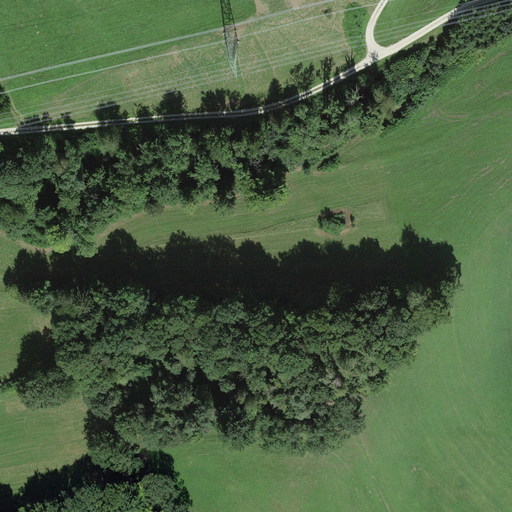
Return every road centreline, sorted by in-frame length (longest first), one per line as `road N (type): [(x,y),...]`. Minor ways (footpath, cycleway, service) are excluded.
road 1 (track): [(0,276),(90,288),(271,289),(453,273),(460,279),(460,370),(474,407),(511,455)]
road 2 (track): [(0,129),(300,93),(488,0)]
road 3 (track): [(448,15),(427,73),(401,107),(307,174)]
